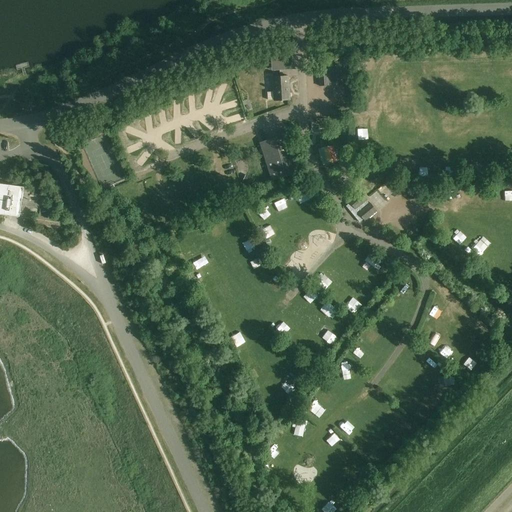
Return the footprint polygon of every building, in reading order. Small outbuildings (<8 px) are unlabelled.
[(271,52),(271,69),(285,68),(284,51),(271,52)] [(319,66),(320,87),(340,86),(339,65),(319,66)] [(273,78),(274,101),(290,100),(289,77),(273,78)] [(259,143),(271,181),(300,172),(288,134),(259,143)] [(114,171),(122,167),(105,137),(93,143),(105,166),(110,163),(114,171)] [(328,139),(316,141),(319,155),(331,153),(328,139)] [(0,213),(19,216),(24,187),(0,183),(0,213)] [(363,221),(365,222),(377,213),(361,193),(349,203),(350,204),(346,207),(360,224),(363,221)] [(50,212),(51,204),(43,203),(42,211),(50,212)] [(412,214),(422,208),(419,203),(409,210),(412,214)] [(368,242),(361,253),(373,261),(380,250),(368,242)] [(403,277),(398,285),(407,291),(412,284),(403,277)] [(319,299),(327,306),(333,298),(326,292),(319,299)] [(436,294),(431,304),(437,307),(441,296),(436,294)] [(360,353),(365,347),(355,338),(349,345),(360,353)] [(345,358),(339,366),(347,372),(353,365),(345,358)]
